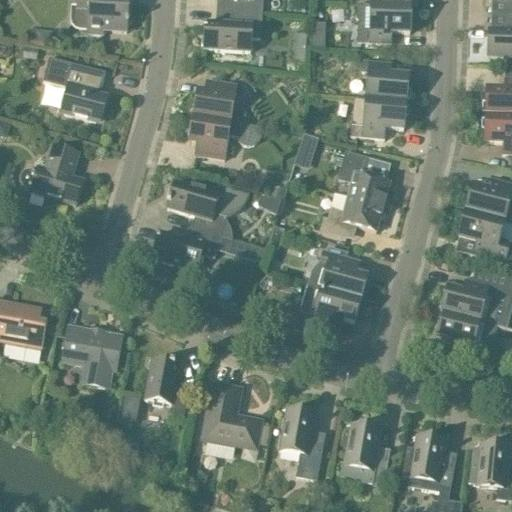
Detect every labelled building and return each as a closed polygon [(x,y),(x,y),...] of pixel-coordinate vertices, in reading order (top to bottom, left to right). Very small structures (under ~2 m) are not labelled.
[(72,22),(73,27),(76,31),(80,32),(88,32),(87,37),(103,37),(103,33),(126,35),(127,25),(128,25),(128,22),(127,22),(128,0),(77,0),(77,10),(72,10),(72,22)] [(238,15),(262,17),(263,0),(206,0),(207,1),(238,3),(238,15)] [(356,8),(410,9),(410,0),(370,0),(370,7),(356,7),(356,8)] [(508,18),(511,17),(511,0),(489,0),(489,3),(509,4),(508,18)] [(356,8),(356,22),(358,24),(357,46),(391,48),(391,36),(409,36),(410,9),(356,8)] [(238,15),(237,27),(205,25),(205,30),(204,30),(203,33),(205,33),(205,37),(201,40),(201,47),(204,50),(204,53),(250,56),(251,42),(260,43),(262,17),(238,15)] [(511,17),(508,18),(508,32),(488,31),(487,59),(511,59),(511,17)] [(293,36),(292,62),(306,63),(307,36),(293,36)] [(311,40),(311,50),(324,51),(325,40),(311,40)] [(105,75),(66,65),(49,61),(43,85),(60,89),(67,91),(61,116),(99,126),(106,100),(96,97),(98,90),(101,91),(105,75)] [(405,106),(408,79),(390,78),(391,66),(362,63),(361,75),(368,76),(366,102),(405,106)] [(485,119),(511,119),(511,79),(504,79),(504,80),(508,80),(508,93),(486,92),(485,119)] [(193,120),(244,128),(246,115),(232,112),(236,88),(206,84),(205,96),(197,94),(193,120)] [(405,106),(366,102),(354,101),(350,140),(384,143),(385,131),(403,133),(405,106)] [(511,119),(485,119),(484,145),(502,146),(502,158),(511,158),(511,119)] [(193,120),(189,145),(197,146),(195,158),(224,163),(228,139),(241,141),(241,142),(240,145),(239,146),(242,148),(246,149),(250,149),(254,148),(257,146),(259,142),(261,138),(262,131),(244,128),(193,120)] [(304,137),(298,152),(313,157),(318,142),(304,137)] [(78,157),(51,149),(45,172),(38,170),(37,174),(33,173),(34,171),(31,170),(29,170),(27,170),(25,171),(24,172),(22,173),(21,174),(20,176),(19,178),(18,180),(18,182),(18,183),(19,184),(19,186),(20,187),(21,189),(23,190),(25,192),(27,192),(28,190),(32,191),(30,195),(75,208),(83,183),(72,180),(78,157)] [(348,201),(385,211),(388,200),(385,199),(389,185),(363,178),(368,161),(345,155),(338,183),(351,187),(348,201)] [(465,214),(504,224),(511,199),(511,186),(493,181),(489,193),(472,188),(465,214)] [(189,231),(220,240),(231,243),(231,242),(231,238),(230,234),(229,229),(224,228),(226,220),(231,218),(235,215),(243,208),(245,203),(248,199),(249,199),(249,198),(226,191),(225,192),(227,193),(225,200),(218,198),(175,185),(174,188),(170,190),(168,198),(170,201),(169,204),(168,203),(167,207),(168,207),(167,212),(194,220),(191,231),(189,231)] [(348,201),(334,197),(327,222),(323,221),(320,234),(347,241),(350,229),(376,235),(380,221),(382,222),(385,211),(348,201)] [(274,201),(270,215),(276,218),(281,204),(274,201)] [(465,214),(458,240),(479,246),(476,259),(472,258),(511,269),(511,247),(510,247),(511,244),(499,241),(504,224),(465,214)] [(189,231),(186,243),(160,235),(159,240),(157,240),(156,243),(158,244),(157,245),(154,247),(151,256),(153,260),(152,262),(196,275),(201,258),(214,262),(220,240),(189,231)] [(273,232),(268,250),(279,253),(284,234),(273,232)] [(308,288),(360,303),(367,280),(348,275),(351,263),(323,255),(319,267),(316,269),(312,274),(308,288)] [(440,316),(443,316),(497,330),(511,333),(511,332),(503,330),(511,299),(487,293),(488,289),(489,289),(466,283),(463,294),(447,290),(444,301),(441,302),(439,309),(441,312),(440,316)] [(360,303),(308,288),(298,323),(332,332),(335,321),(354,326),(360,303)] [(0,304),(0,344),(41,352),(46,326),(39,325),(41,312),(24,309),(23,312),(0,308),(1,305),(0,304)] [(448,353),(481,362),(488,363),(487,373),(501,375),(503,356),(492,351),(497,330),(443,316),(437,339),(451,343),(448,353)] [(62,364),(85,369),(82,387),(108,391),(111,373),(116,374),(122,340),(103,337),(100,339),(92,337),(92,335),(68,331),(62,364)] [(152,363),(144,403),(171,408),(169,418),(183,420),(188,392),(175,390),(180,367),(174,366),(149,361),(149,362),(152,363)] [(203,442),(256,452),(261,424),(235,420),(240,392),(213,387),(203,442)] [(278,412),(286,413),(279,453),(300,457),(295,481),(316,484),(323,449),(311,447),(316,418),(278,411),(278,412)] [(343,428),(351,429),(344,469),(364,472),(362,484),(383,488),(387,464),(376,462),(381,433),(366,431),(367,428),(365,426),(357,425),(355,426),(354,428),(343,426),(343,428)] [(436,511),(446,511),(448,504),(455,463),(443,461),(446,445),(408,438),(408,439),(416,441),(414,451),(406,450),(401,479),(430,484),(427,500),(434,511),(436,511)] [(472,446),(472,448),(480,449),(476,489),(497,491),(496,503),(511,504),(511,480),(507,480),(510,450),(472,446)]
